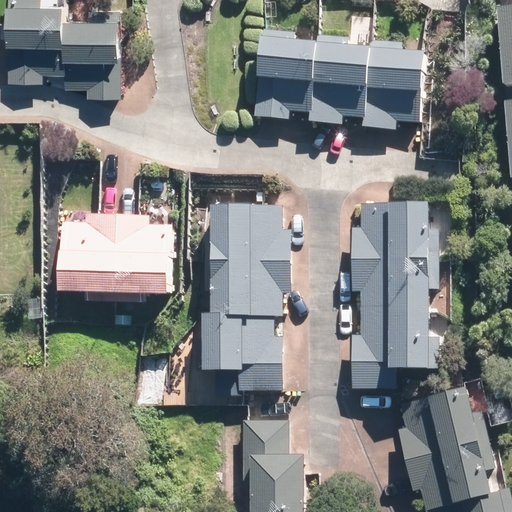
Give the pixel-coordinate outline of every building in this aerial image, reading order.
[(44,0),(8,0),(7,79),(43,79),(43,72),(65,72),(66,6),(44,6),(44,0)] [(126,94),(126,10),(90,10),(90,23),(67,23),(67,86),(89,86),(89,94),(126,94)] [(295,37),(264,33),(255,118),(289,122),(290,112),(303,114),(311,48),(294,47),(295,37)] [(348,42),(317,38),(307,124),(342,127),(343,117),(356,119),(363,54),(347,52),(348,42)] [(402,47),(371,43),(362,129),(396,132),(397,122),(410,124),(418,59),(401,57),(402,47)] [(428,205),(364,204),(364,233),(359,233),(358,289),(364,289),(363,340),(358,339),(357,388),(399,388),(399,376),(426,377),(428,205)] [(284,206),(215,206),(215,231),(211,231),(211,285),(216,285),(216,316),(211,316),(211,370),(243,370),(242,391),(283,391),(283,340),(273,340),(273,315),(279,315),(279,291),(284,291),(284,235),(284,206)] [(169,232),(67,227),(64,294),(166,299),(169,232)] [(492,496),(469,398),(416,410),(439,511),(499,511),(496,495),(492,496)] [(282,426),(247,427),(247,479),(256,479),(256,511),(299,511),(299,465),(282,465),(282,426)]
